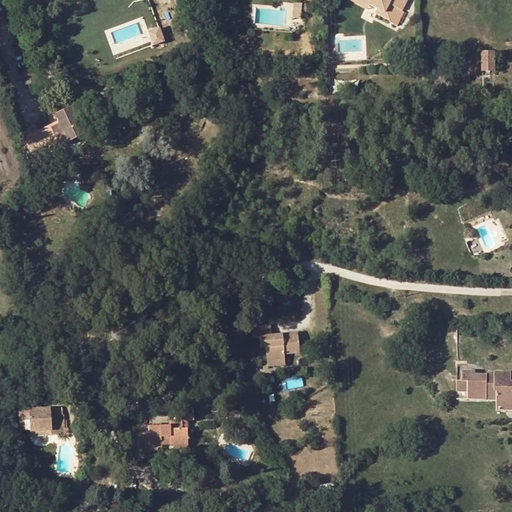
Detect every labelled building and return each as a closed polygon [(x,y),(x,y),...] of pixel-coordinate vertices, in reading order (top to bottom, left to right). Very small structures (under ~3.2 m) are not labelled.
[(369,4),(360,0),(350,0),(366,9),(369,4)] [(360,0),(369,4),(376,8),(374,12),(388,20),(395,7),(401,10),(405,0),(360,0)] [(159,26),(148,30),(153,45),(164,41),(159,26)] [(482,65),(494,64),(494,53),(482,53),(482,65)] [(51,128),(58,141),(59,145),(83,133),(71,107),(55,115),(58,121),(59,124),(51,128)] [(59,124),(58,121),(42,128),(48,142),(50,145),(58,141),(51,128),(59,124)] [(48,142),(42,128),(24,136),(31,150),(48,142)] [(59,162),(60,164),(67,160),(62,149),(55,152),(59,162)] [(49,153),(54,164),(56,163),(59,162),(55,152),(54,151),(49,153)] [(271,335),(270,325),(250,327),(251,337),(259,336),(260,347),(265,347),(266,361),(284,359),(283,354),(299,352),(297,333),(271,335)] [(400,356),(405,362),(411,357),(406,351),(400,356)] [(486,376),(475,376),(475,372),(475,365),(457,365),(457,381),(457,392),(467,393),(468,399),(496,400),(496,409),(511,409),(511,381),(511,373),(494,372),(494,376),(486,376)] [(171,397),(174,392),(162,387),(160,391),(171,397)] [(171,397),(160,391),(156,398),(168,404),(171,397)] [(186,420),(193,420),(193,403),(181,404),(182,421),(186,420)] [(64,434),(63,414),(62,415),(51,415),(50,408),(18,411),(19,431),(30,430),(30,431),(51,430),(52,435),(64,434)] [(149,440),(160,440),(160,445),(170,444),(170,439),(175,439),(187,439),(186,428),(182,428),(182,421),(169,421),(169,426),(148,427),(148,432),(138,433),(139,451),(150,451),(149,450),(149,440)] [(86,441),(85,432),(77,433),(78,442),(86,441)] [(158,450),(157,445),(160,445),(160,440),(149,440),(149,450),(158,450)]
